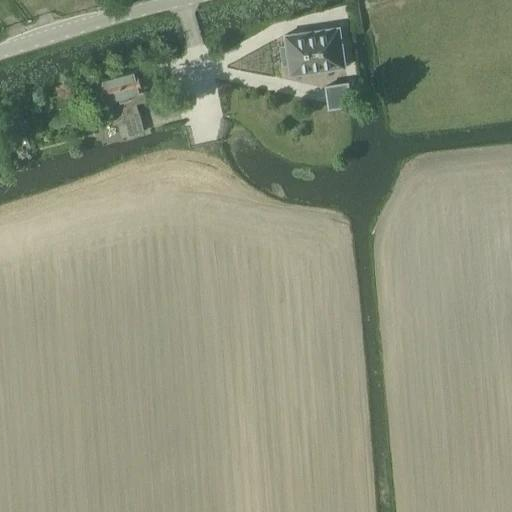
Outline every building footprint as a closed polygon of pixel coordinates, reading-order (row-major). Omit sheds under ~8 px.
[(287,47),(282,47),(284,66),(290,65),(291,76),(346,69),(340,28),(293,35),(286,35),(287,47)] [(111,119),(118,117),(135,113),(133,103),(145,100),(137,70),(101,79),(111,119)] [(326,87),(329,109),(351,106),(348,84),(326,87)] [(135,113),(118,117),(123,136),(146,130),(141,111),(135,113)] [(6,117),(14,143),(20,141),(20,144),(29,141),(20,113),(6,117)]
